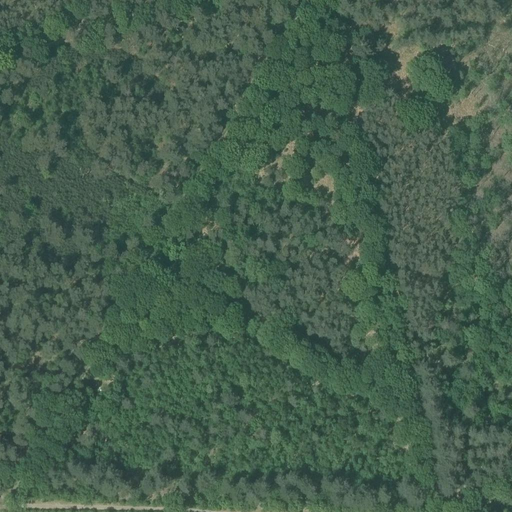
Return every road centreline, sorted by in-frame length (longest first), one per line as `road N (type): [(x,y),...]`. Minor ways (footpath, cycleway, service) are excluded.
road 1 (track): [(304,0),(1,508)]
road 2 (track): [(327,0),(439,511)]
